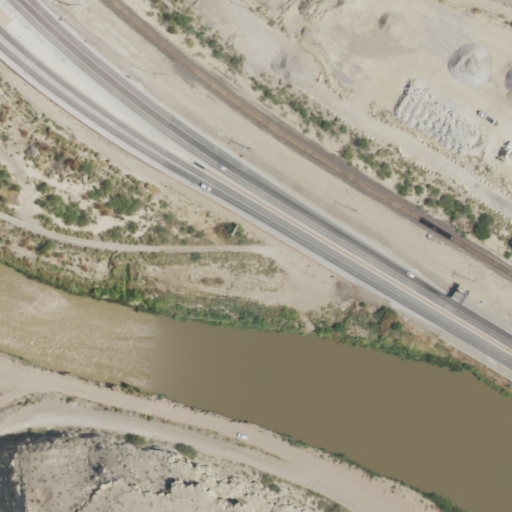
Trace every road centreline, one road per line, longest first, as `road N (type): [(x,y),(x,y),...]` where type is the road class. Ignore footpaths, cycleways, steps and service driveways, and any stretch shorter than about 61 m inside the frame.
road 1 (primary): [(511,343),(181,139),(16,0)]
road 2 (residential): [(361,511),(326,491),(137,424),(60,411),(0,427)]
road 3 (primary): [(204,181),(511,363)]
road 4 (primary): [(0,29),(86,101),(204,181)]
road 5 (primary): [(0,47),(111,131),(204,181)]
